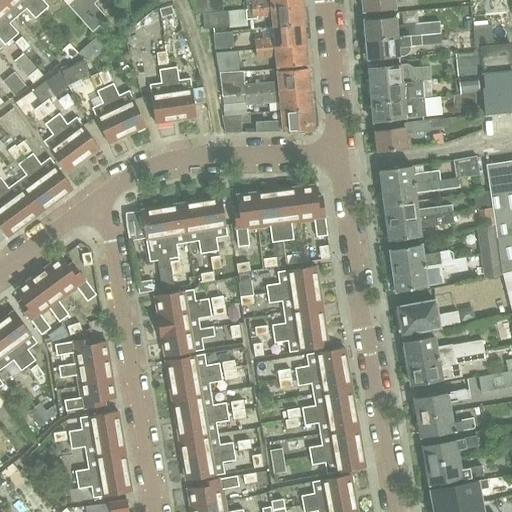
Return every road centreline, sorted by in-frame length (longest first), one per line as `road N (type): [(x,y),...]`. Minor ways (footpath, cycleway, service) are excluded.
road 1 (residential): [(397,511),(338,154)]
road 2 (residential): [(154,511),(100,197)]
road 3 (residential): [(100,197),(163,165),(338,154)]
road 4 (residential): [(338,154),(325,0)]
road 5 (residential): [(100,197),(0,272)]
